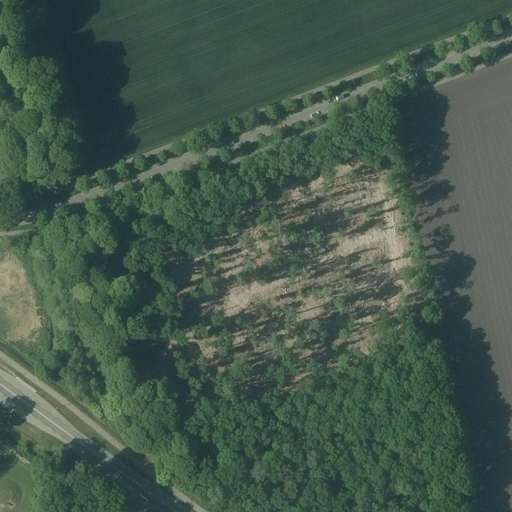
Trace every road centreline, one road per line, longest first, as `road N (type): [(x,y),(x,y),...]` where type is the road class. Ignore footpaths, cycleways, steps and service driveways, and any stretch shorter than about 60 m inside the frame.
road 1 (secondary): [(0,220),(36,215),(511,36)]
road 2 (primary): [(175,511),(0,385)]
